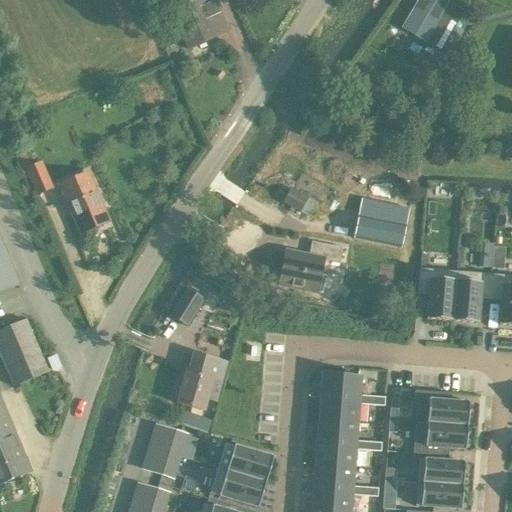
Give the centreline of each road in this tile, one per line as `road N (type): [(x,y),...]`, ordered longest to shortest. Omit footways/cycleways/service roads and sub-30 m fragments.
road 1 (tertiary): [(49,511),(91,364),(139,275),(320,0)]
road 2 (residential): [(283,511),(295,346),(505,363)]
road 3 (track): [(91,364),(74,347),(0,202)]
road 4 (residential): [(493,511),(505,363)]
